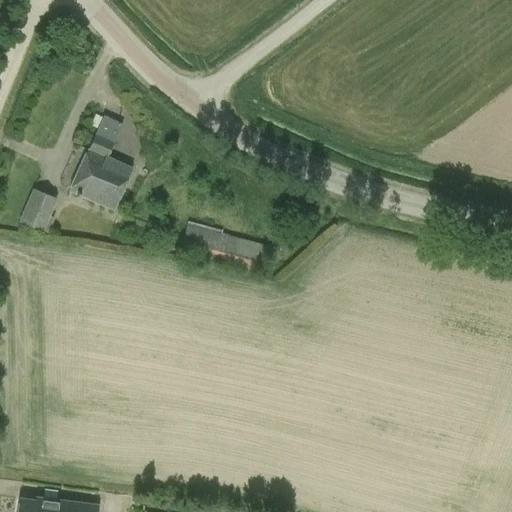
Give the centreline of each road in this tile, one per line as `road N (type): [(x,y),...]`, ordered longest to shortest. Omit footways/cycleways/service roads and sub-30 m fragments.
road 1 (unclassified): [(511,231),(324,182),(256,152),(191,105)]
road 2 (unclassified): [(191,105),(326,0)]
road 3 (unclassified): [(191,105),(83,0)]
